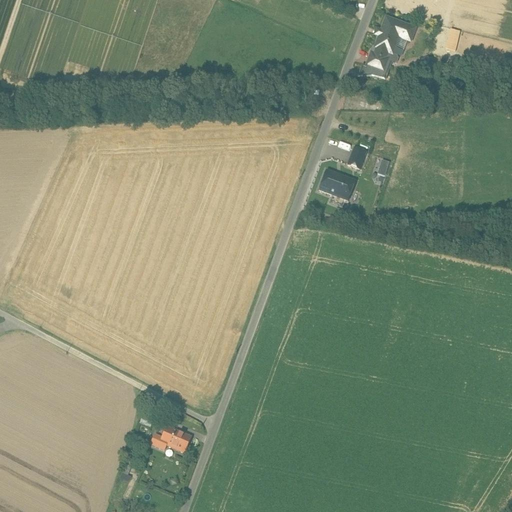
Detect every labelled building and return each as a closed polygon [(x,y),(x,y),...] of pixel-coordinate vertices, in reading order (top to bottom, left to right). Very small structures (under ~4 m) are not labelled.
[(415,29),(386,18),(374,49),(375,49),(392,56),(392,55),(399,38),(410,43),(415,29)] [(392,56),(375,49),(373,55),(388,60),(387,62),(394,65),(396,64),(398,59),(397,57),(392,55),(392,56)] [(373,55),(371,54),(366,67),(383,73),(387,62),(388,60),(373,55)] [(427,58),(422,60),(420,65),(422,70),(427,72),(432,70),(434,65),(432,60),(427,58)] [(359,171),(367,153),(355,148),(348,166),(359,171)] [(355,182),(326,172),(319,191),(347,202),(355,182)] [(180,415),(164,407),(160,414),(169,419),(166,423),(173,427),(180,415)] [(154,418),(144,414),(140,424),(150,428),(154,418)] [(192,438),(167,427),(164,434),(163,433),(162,436),(163,436),(160,444),(185,455),(192,438)] [(135,463),(131,462),(126,475),(131,477),(133,473),(131,472),(135,463)]
